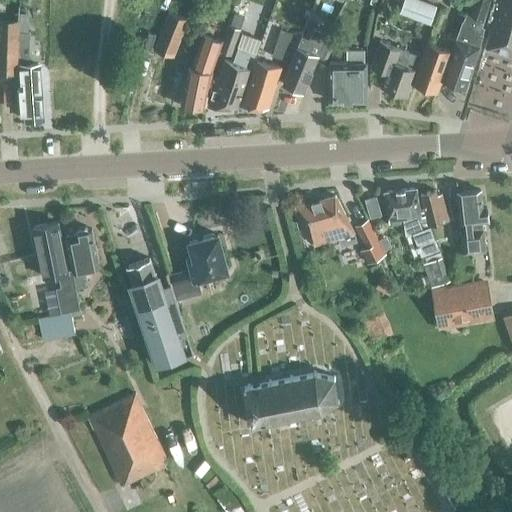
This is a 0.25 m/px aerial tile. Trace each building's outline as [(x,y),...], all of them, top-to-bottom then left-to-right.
[(108,0),(54,0),(53,41),(65,42),(64,67),(93,68),(94,44),(106,45),(108,0)] [(429,23),(436,6),(420,0),(404,0),(400,12),(429,23)] [(471,0),(467,12),(484,18),(488,0),(471,0)] [(511,0),(493,0),(487,20),(492,22),(485,47),(511,54),(511,0)] [(19,32),(20,4),(0,3),(0,69),(1,71),(18,72),(19,46),(19,32)] [(173,56),(188,19),(169,12),(154,50),(173,56)] [(483,34),(483,28),(482,27),(485,18),(484,18),(467,12),(464,20),(463,19),(456,38),(442,79),(462,86),(467,83),(479,46),(478,46),(480,40),(483,34)] [(232,54),(240,29),(229,25),(220,50),(232,54)] [(281,26),(271,56),(286,61),(296,32),(281,26)] [(309,39),(302,36),(283,83),(303,91),(326,33),(313,28),(309,39)] [(19,32),(19,46),(28,46),(28,32),(19,32)] [(203,32),(188,67),(181,105),(204,105),(204,104),(211,71),(214,72),(221,38),(203,32)] [(324,65),(337,38),(328,34),(316,61),(324,65)] [(421,56),(380,41),(371,66),(386,72),(381,86),(407,95),(421,56)] [(437,91),(451,51),(427,43),(413,82),(437,91)] [(239,46),(233,62),(225,60),(219,79),(217,78),(208,104),(208,105),(238,105),(255,52),(239,46)] [(346,50),(346,62),(364,62),(364,50),(346,50)] [(267,108),(281,66),(255,59),(252,68),(239,105),(267,108)] [(366,100),(366,62),(364,62),(346,62),(329,62),(330,80),(329,100),(366,100)] [(174,108),(184,71),(156,63),(145,102),(174,108)] [(21,88),(18,88),(20,113),(25,113),(25,119),(44,118),(41,66),(20,67),(21,88)] [(418,220),(421,219),(416,187),(384,191),(390,224),(388,224),(389,228),(405,226),(406,235),(413,234),(421,255),(438,249),(430,227),(423,229),(418,220)] [(430,225),(449,220),(442,194),(437,195),(436,190),(421,194),(430,225)] [(482,221),(488,220),(487,207),(482,207),(481,190),(457,192),(460,223),(461,223),(464,252),(467,252),(485,250),(482,221)] [(354,233),(355,233),(336,195),(296,206),(315,244),(338,238),(340,245),(356,241),(354,233)] [(367,262),(385,253),(368,220),(356,226),(366,247),(361,250),(367,262)] [(62,313),(80,309),(72,269),(68,270),(58,221),(33,226),(43,276),(59,273),(62,288),(57,289),(62,313)] [(85,268),(99,264),(92,229),(90,229),(86,226),(78,227),(79,228),(76,232),(74,232),(66,234),(77,288),(89,286),(85,268)] [(198,279),(213,275),(215,278),(224,276),(225,271),(227,271),(218,234),(215,234),(213,233),(204,235),(203,238),(189,241),(192,249),(186,251),(191,268),(170,274),(176,299),(201,292),(198,279)] [(467,252),(464,252),(462,252),(448,255),(451,277),(473,274),(471,259),(468,259),(467,252)] [(425,262),(433,286),(449,281),(441,257),(425,262)] [(194,352),(176,299),(170,274),(169,274),(168,271),(166,272),(169,281),(161,284),(158,274),(156,275),(150,258),(127,265),(133,283),(131,283),(134,293),(158,364),(194,352)] [(467,306),(488,302),(485,284),(436,292),(438,305),(466,300),(467,306)] [(43,339),(75,333),(71,312),(39,318),(43,339)] [(511,313),(503,316),(511,338),(511,313)] [(340,400),(338,399),(335,378),(336,377),(335,375),(333,376),(316,372),(316,370),(314,371),(314,372),(293,376),(293,375),(290,375),(290,377),(272,381),(272,379),(269,380),(269,381),(251,385),(250,384),(247,384),(248,386),(245,386),(253,425),(256,424),(257,426),(259,426),(259,424),(278,420),(278,422),(281,421),(280,419),(299,416),(299,417),(302,417),(301,415),(322,412),(323,416),(324,416),(323,412),(337,401),(338,402),(340,400)] [(121,485),(168,462),(135,393),(88,416),(121,485)] [(467,499),(458,485),(446,492),(455,507),(467,499)]
